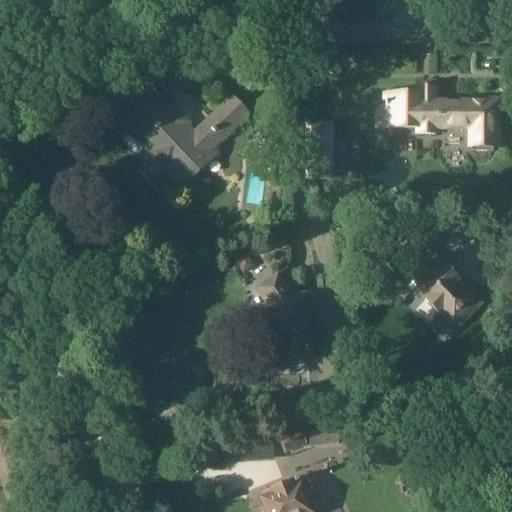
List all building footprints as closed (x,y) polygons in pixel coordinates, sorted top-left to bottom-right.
[(208,151),(245,117),(230,101),(195,133),(194,132),(191,135),(182,126),(185,123),(172,109),(169,111),(141,82),(109,112),(129,134),(180,188),(212,158),(211,158),(213,156),(208,151)] [(416,136),(434,136),(434,130),(471,131),(471,151),(492,151),(492,108),(434,108),(434,89),(416,89),(416,98),(385,98),(385,113),(378,113),(378,130),(416,131),(416,136)] [(330,180),(329,129),(307,130),(308,180),(330,180)] [(273,215),(278,214),(281,212),(280,207),(277,205),(272,205),(270,208),(271,212),(273,215)] [(356,221),(344,209),(335,219),(346,230),(356,221)] [(389,249),(394,249),(393,238),(389,238),(389,236),(373,235),(373,238),(369,238),(369,249),(373,248),(373,250),(388,250),(389,249)] [(429,297),(424,303),(437,316),(441,311),(455,324),(476,303),(424,252),(404,272),(429,297)] [(254,266),(256,264),(249,254),(235,264),(243,275),(254,267),(254,266)] [(277,274),(253,290),(267,310),(271,348),(273,367),(287,366),(297,364),(305,364),(300,314),(318,312),(316,293),(293,296),(277,274)] [(310,448),(337,446),(336,431),(308,434),(310,448)] [(304,446),(299,433),(278,441),(283,454),(304,446)] [(270,498),(261,502),(265,511),(309,511),(305,501),(316,496),(307,475),(296,479),(267,491),(269,495),(270,498)]
